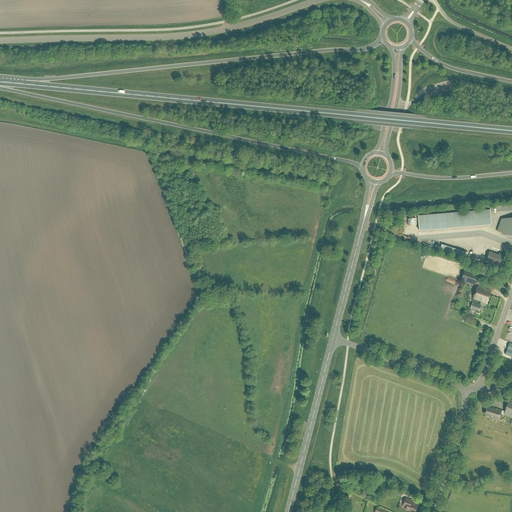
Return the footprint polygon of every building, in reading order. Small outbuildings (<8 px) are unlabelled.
[(491,224),(490,210),(418,215),(419,230),(491,224)] [(511,236),(511,217),(501,219),(497,231),(511,236)] [(467,252),(442,244),(440,249),(466,257),(467,252)] [(499,255),(489,252),(486,261),(501,266),(505,255),(500,253),(499,255)] [(478,275),(464,270),(461,280),(475,285),(478,275)] [(491,291),(477,286),(473,298),(487,304),(491,291)] [(481,305),(473,302),(470,309),(479,312),(481,305)] [(495,410),(486,407),(484,414),(490,416),(489,417),(498,420),(501,410),(496,409),(495,410)] [(412,501),(406,498),(403,505),(406,507),(405,509),(412,511),(415,511),(417,506),(411,503),(412,501)]
